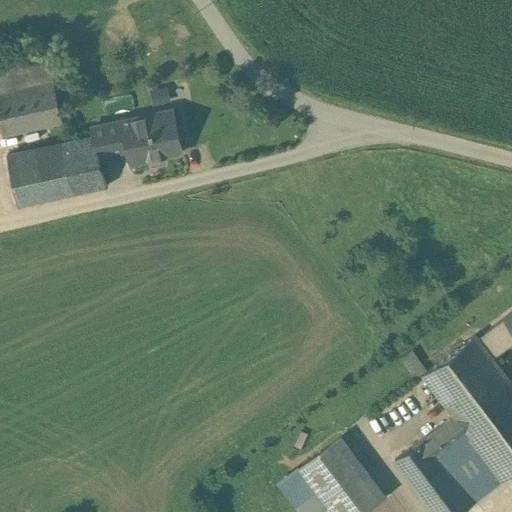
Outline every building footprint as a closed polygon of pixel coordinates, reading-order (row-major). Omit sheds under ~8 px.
[(0,61),(0,89),(53,76),(47,49),(0,61)] [(53,76),(0,89),(0,121),(3,136),(63,122),(53,76)] [(166,83),(147,87),(151,103),(169,99),(166,83)] [(94,135),(98,155),(128,148),(131,163),(182,152),(172,109),(153,113),(122,120),(122,121),(90,128),(92,135),(94,135)] [(67,141),(60,142),(72,193),(105,186),(98,155),(94,135),(92,135),(67,141)] [(72,193),(60,142),(6,154),(18,205),(72,193)] [(506,316),(477,338),(492,358),(511,343),(511,328),(505,319),(507,318),(506,316)] [(492,391),(508,379),(492,358),(477,338),(474,334),(426,371),(422,373),(451,411),(486,384),(492,391)] [(422,373),(426,371),(411,351),(400,360),(415,379),(422,373)] [(511,472),(511,384),(508,379),(492,391),(486,384),(451,411),(454,415),(395,459),(434,511),(458,511),(474,500),(450,468),(438,452),(466,431),(478,447),(503,479),(511,472)] [(466,431),(438,452),(450,468),(478,447),(466,431)] [(328,504),(334,511),(362,511),(386,494),(340,435),(299,466),(328,504)] [(301,511),(316,511),(328,504),(299,466),(296,461),(275,477),(301,511)]
